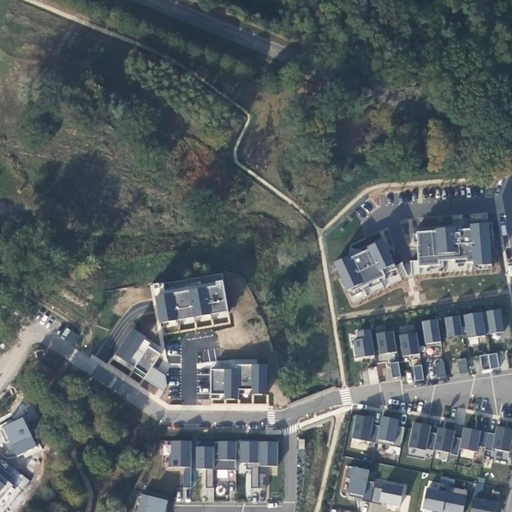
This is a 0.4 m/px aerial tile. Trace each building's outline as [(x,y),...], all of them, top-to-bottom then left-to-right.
[(492,266),(488,225),(471,226),(471,230),(465,231),(460,225),(456,229),(436,231),(436,232),(417,234),(418,248),(417,248),(419,269),(441,266),(441,263),(467,260),(467,264),(474,264),(475,267),(492,266)] [(395,266),(384,241),(368,249),(369,250),(363,253),(362,250),(358,249),(351,250),(350,257),(334,264),(348,292),(351,290),(353,293),(385,277),(383,271),(395,266)] [(161,324),(229,312),(223,281),(216,282),(217,287),(156,297),(161,324)] [(467,340),(504,333),(500,310),(444,318),(448,338),(467,336),(467,340)] [(442,346),(441,343),(437,320),(422,322),(425,344),(426,348),(442,346)] [(400,334),(415,331),(413,324),(399,328),(400,334)] [(116,356),(148,377),(162,355),(150,347),(145,355),(139,350),(147,339),(134,330),(116,356)] [(357,360),(375,356),(371,330),(357,331),(358,339),(354,339),(357,360)] [(380,355),(397,353),(394,332),(376,334),(380,355)] [(403,357),(420,355),(417,333),(400,336),(403,357)] [(482,370),(499,367),(496,353),(479,355),(482,370)] [(466,358),(457,359),(459,374),(468,373),(466,358)] [(443,360),(434,362),(437,377),(446,375),(443,360)] [(392,377),(401,376),(398,361),(390,363),(392,377)] [(421,364),(412,366),(415,381),(424,379),(421,364)] [(211,371),(211,396),(225,396),(225,395),(240,395),(239,391),(253,391),(267,391),(267,366),(234,366),(234,371),(211,371)] [(378,382),(377,366),(368,367),(369,383),(378,382)] [(167,377),(153,368),(145,380),(164,393),(168,387),(167,377)] [(369,443),(400,448),(403,428),(398,427),(399,420),(382,416),(380,428),(373,427),(375,419),(357,416),(352,439),(369,443)] [(39,448),(24,417),(3,427),(18,458),(39,448)] [(511,454),(511,447),(511,429),(497,427),(495,435),(464,428),(462,439),(454,438),(456,431),(439,427),(436,435),(431,433),(431,427),(413,423),(409,448),(427,452),(427,450),(451,455),(457,457),(459,449),(477,453),(478,446),(485,448),(484,450),(493,451),(511,454)] [(192,489),(192,442),(172,442),(172,457),(170,457),(170,468),(186,469),(186,471),(184,471),(184,489),(192,489)] [(214,489),(215,443),(197,442),(197,470),(207,470),(207,489),(214,489)] [(237,471),(237,443),(215,443),(214,471),(237,471)] [(259,489),(259,443),(242,443),(242,464),(247,465),(247,470),(252,470),(251,489),(259,489)] [(278,467),(278,443),(259,443),(259,467),(278,467)] [(0,460),(0,511),(1,511),(28,481),(2,459),(0,460)] [(368,481),(370,471),(353,467),(348,492),(351,493),(350,497),(380,504),(400,507),(404,486),(384,483),(382,489),(375,487),(375,483),(368,481)] [(481,498),(484,479),(477,477),(474,497),(481,498)] [(463,511),(466,491),(449,487),(447,493),(427,488),(422,509),(433,511),(463,511)] [(164,511),(168,501),(149,496),(140,495),(136,511),(164,511)] [(494,511),(496,503),(473,499),(470,511),(494,511)]
